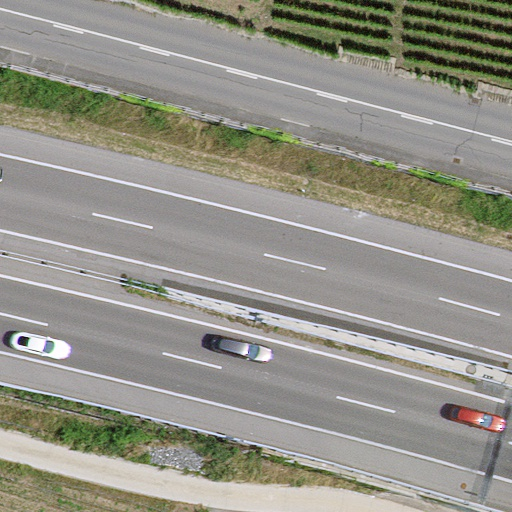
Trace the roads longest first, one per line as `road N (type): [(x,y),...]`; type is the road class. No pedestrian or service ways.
road 1 (tertiary): [(511,146),(0,11)]
road 2 (motorway): [(0,315),(511,445)]
road 3 (motorway): [(511,317),(0,190)]
road 4 (unclassified): [(0,443),(298,511)]
